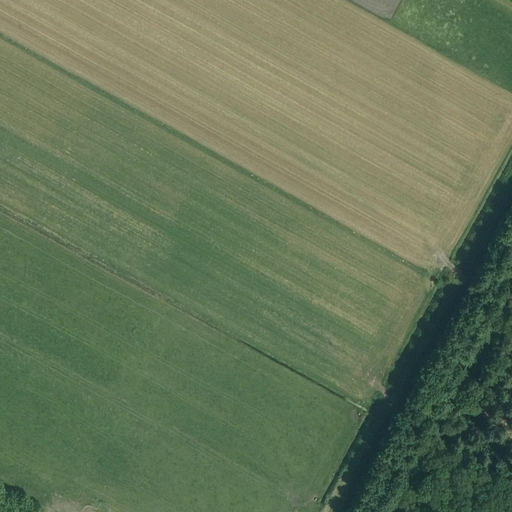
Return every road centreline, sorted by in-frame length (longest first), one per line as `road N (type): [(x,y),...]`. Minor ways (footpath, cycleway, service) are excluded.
road 1 (track): [(511,180),(326,511)]
road 2 (track): [(511,250),(369,511)]
